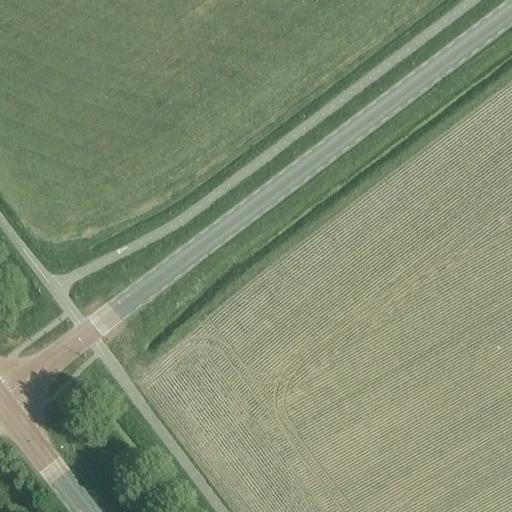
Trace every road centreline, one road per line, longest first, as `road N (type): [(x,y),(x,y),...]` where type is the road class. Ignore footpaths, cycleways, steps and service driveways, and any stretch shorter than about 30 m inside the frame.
road 1 (secondary): [(0,403),(511,27)]
road 2 (secondary): [(84,511),(0,403)]
